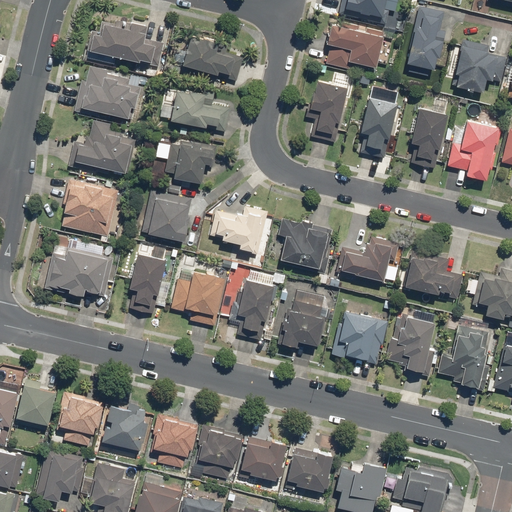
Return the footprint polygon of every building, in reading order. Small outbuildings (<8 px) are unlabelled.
[(383,0),(339,0),(337,14),(385,25),(389,9),(382,7),(383,0)] [(417,5),(403,63),(431,70),(434,57),(436,58),(442,33),(438,32),(443,11),(417,5)] [(90,29),(85,50),(157,67),(163,42),(142,37),(145,25),(115,18),(114,23),(100,20),(98,31),(90,29)] [(344,28),(328,24),(323,43),(328,44),(324,63),(347,69),(349,62),(373,68),(382,31),(345,23),(344,28)] [(187,34),(178,65),(235,81),(242,56),(213,48),(215,42),(187,34)] [(460,38),(449,85),(480,92),(483,79),(499,83),(505,57),(486,52),(487,45),(460,38)] [(83,64),(72,111),(97,117),(99,112),(125,118),(128,108),(134,109),(140,86),(127,83),(129,78),(105,72),(106,70),(83,64)] [(308,136),(334,142),(346,87),(314,80),(311,92),(309,91),(303,116),(312,118),(308,136)] [(358,153),(382,158),(397,91),(381,87),(378,99),(365,96),(356,135),(361,136),(358,153)] [(160,103),(157,118),(224,131),(229,107),(210,103),(213,91),(201,89),(200,93),(173,88),(170,105),(160,103)] [(433,168),(445,113),(415,107),(407,147),(412,148),(408,162),(433,168)] [(72,140),(66,166),(94,172),(95,170),(125,178),(135,139),(120,135),(120,132),(107,129),(109,123),(92,119),(88,135),(83,134),(81,142),(72,140)] [(490,170),(500,127),(463,119),(457,143),(450,141),(445,165),(463,169),(461,175),(482,180),(485,168),(490,170)] [(511,128),(507,128),(499,162),(511,164),(510,166),(511,166),(511,128)] [(211,168),(215,145),(178,138),(177,144),(156,141),(153,156),(165,158),(163,171),(171,173),(170,178),(202,183),(205,167),(211,168)] [(117,189),(67,178),(60,212),(63,212),(60,226),(107,236),(117,189)] [(191,198),(149,189),(139,232),(182,241),(191,198)] [(256,254),(266,211),(243,205),(240,215),(214,209),(208,234),(219,236),(218,239),(236,243),(235,249),(256,254)] [(275,263),(321,273),(331,229),(310,225),(311,222),(300,220),(299,222),(280,217),(275,235),(281,236),(275,263)] [(340,246),(334,271),(383,283),(388,260),(394,261),(398,242),(369,235),(367,243),(363,243),(361,251),(340,246)] [(52,243),(42,287),(81,296),(82,292),(103,296),(112,257),(52,243)] [(400,286),(456,299),(462,274),(444,270),(447,258),(408,249),(400,286)] [(165,259),(134,252),(125,291),(130,292),(126,309),(152,315),(155,303),(163,305),(168,283),(160,281),(165,259)] [(511,316),(511,270),(499,267),(497,274),(479,270),(470,304),(483,307),(481,314),(503,320),(505,314),(511,316)] [(187,319),(213,325),(224,278),(180,268),(178,278),(176,277),(169,308),(189,312),(187,319)] [(235,334),(259,339),(272,286),(240,278),(231,316),(239,318),(235,334)] [(285,302),(275,343),(293,348),(294,341),(318,346),(330,297),(296,289),(292,304),(285,302)] [(340,310),(329,353),(375,364),(386,321),(340,310)] [(387,336),(381,360),(403,366),(402,370),(419,374),(432,321),(400,313),(397,325),(394,324),(391,337),(387,336)] [(450,382),(475,388),(490,323),(458,316),(449,354),(440,352),(435,372),(451,376),(450,382)] [(511,345),(501,343),(491,387),(511,392),(511,395),(511,394),(511,345)] [(21,378),(11,422),(44,430),(53,391),(38,387),(40,382),(21,378)] [(0,443),(4,445),(18,385),(0,380),(0,443)] [(63,431),(61,440),(88,446),(92,427),(96,428),(102,399),(63,391),(54,430),(63,431)] [(97,446),(137,454),(146,411),(133,408),(133,411),(105,405),(97,446)] [(197,422),(155,413),(146,452),(157,454),(155,462),(181,468),(186,449),(190,450),(197,422)] [(201,424),(189,474),(203,477),(204,474),(226,479),(231,460),(235,461),(242,434),(201,424)] [(245,435),(236,475),(252,479),(253,475),(275,480),(283,444),(245,435)] [(330,455),(291,446),(282,487),(299,491),(300,487),(322,492),(330,455)] [(82,456),(44,448),(33,496),(56,501),(58,491),(73,494),(82,456)] [(0,485),(14,488),(22,454),(0,449),(0,485)] [(337,490),(334,507),(356,511),(368,511),(372,496),(377,497),(383,467),(351,461),(349,468),(337,465),(332,489),(337,490)] [(123,468),(95,462),(87,502),(97,504),(95,511),(124,511),(132,480),(121,477),(123,468)] [(400,505),(430,511),(442,511),(451,479),(446,473),(404,463),(400,478),(394,476),(390,497),(401,499),(400,505)] [(174,511),(181,491),(140,480),(131,511),(174,511)] [(8,511),(13,493),(0,489),(0,511),(8,511)] [(181,496),(176,511),(219,511),(222,502),(197,496),(196,499),(181,496)]
